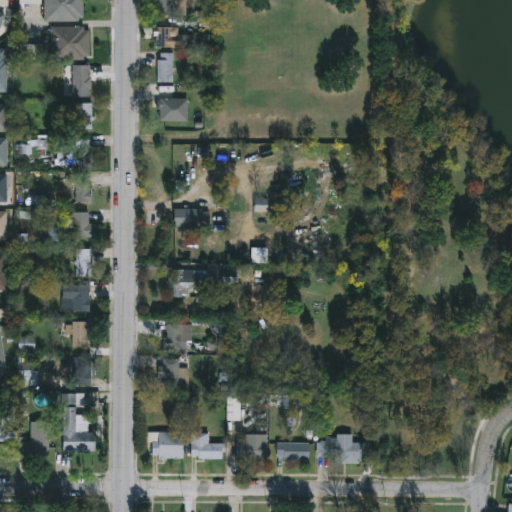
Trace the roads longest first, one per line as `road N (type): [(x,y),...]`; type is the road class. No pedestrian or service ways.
road 1 (residential): [(128,0),(125,511)]
road 2 (residential): [(486,488),(0,487)]
